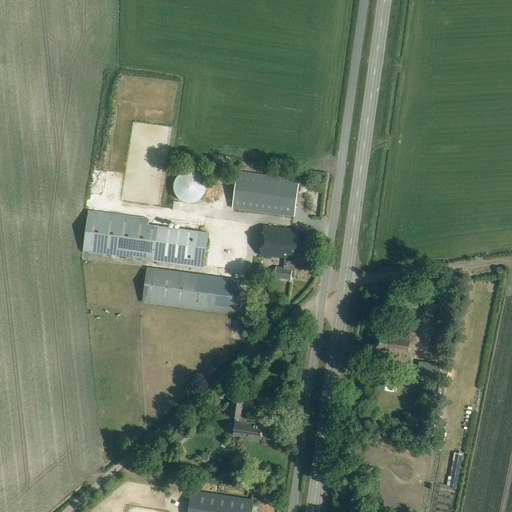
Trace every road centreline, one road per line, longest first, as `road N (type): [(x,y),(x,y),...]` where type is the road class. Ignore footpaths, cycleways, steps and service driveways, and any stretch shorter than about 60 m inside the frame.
road 1 (track): [(324,293),(66,511)]
road 2 (unclassified): [(324,293),(365,0)]
road 3 (secondary): [(346,282),(385,0)]
road 4 (secondary): [(312,511),(346,282)]
road 5 (unclassified): [(292,511),(324,293)]
road 6 (track): [(511,261),(346,282)]
